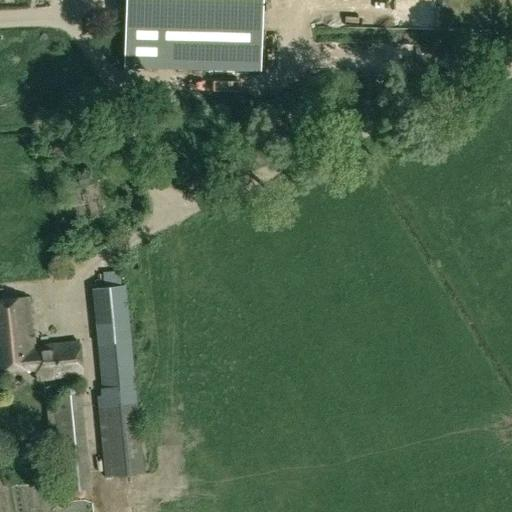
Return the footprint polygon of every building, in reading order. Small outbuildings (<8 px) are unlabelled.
[(260,0),(124,0),(122,63),(258,66),(260,0)] [(384,14),(383,0),(362,2),(363,15),(384,14)] [(338,52),(337,65),(365,65),(365,52),(338,52)] [(144,473),(126,284),(93,287),(104,394),(98,395),(106,476),(144,473)] [(83,373),(80,341),(55,344),(55,346),(35,349),(28,298),(0,300),(0,372),(36,368),(37,378),(83,373)] [(78,395),(54,397),(63,493),(88,490),(78,395)]
